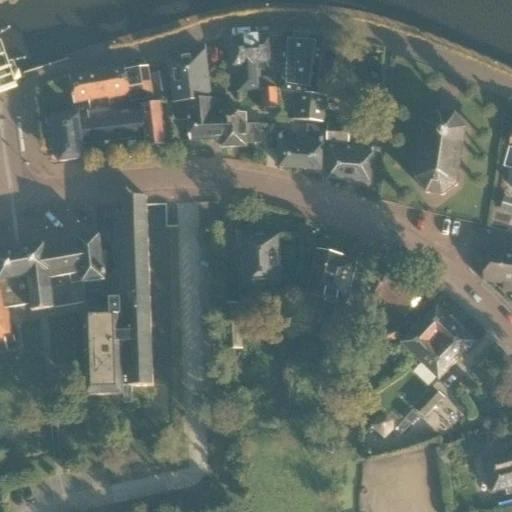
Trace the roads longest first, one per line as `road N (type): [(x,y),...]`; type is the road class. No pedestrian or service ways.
road 1 (unclassified): [(511,92),(359,33),(293,24),(219,33),(63,73),(0,102)]
road 2 (secondary): [(443,256),(281,190),(188,179),(84,188),(12,205)]
